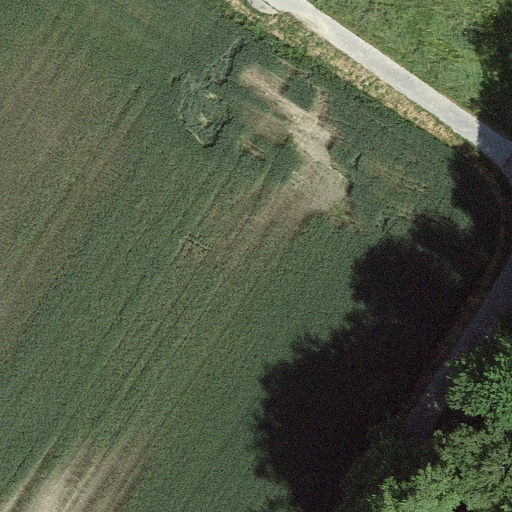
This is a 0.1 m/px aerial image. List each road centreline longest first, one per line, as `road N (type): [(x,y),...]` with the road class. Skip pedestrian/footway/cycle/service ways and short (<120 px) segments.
road 1 (track): [(511,149),(294,0)]
road 2 (track): [(414,511),(511,347)]
